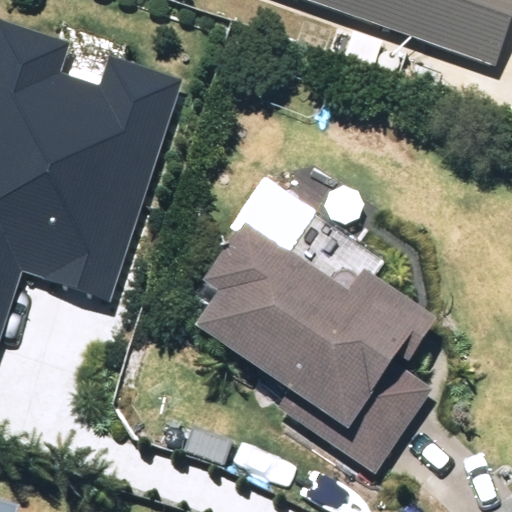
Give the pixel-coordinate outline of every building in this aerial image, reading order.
[(511,0),(268,0),(494,77),(511,26),(511,0)] [(0,35),(0,346),(20,285),(109,313),(180,91),(111,69),(99,103),(58,89),(68,56),(0,35)] [(344,317),(242,249),(202,309),(217,320),(194,354),(339,451),(335,457),(375,485),(430,400),(422,394),(451,352),(361,292),(344,317)] [(237,445),(177,425),(166,461),(225,480),(237,445)] [(0,503),(0,511),(9,511),(11,507),(0,503)]
